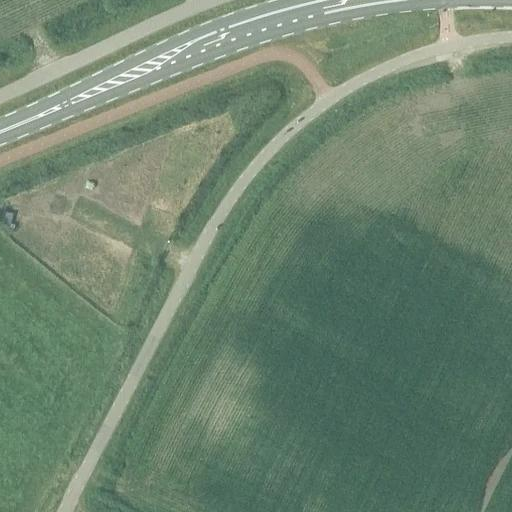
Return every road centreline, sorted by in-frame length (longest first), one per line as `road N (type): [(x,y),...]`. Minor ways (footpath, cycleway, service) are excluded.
road 1 (unclassified): [(64,511),(226,204),(256,166),(327,100),(385,68),(450,47)]
road 2 (secondary): [(0,130),(231,32),(378,0)]
road 3 (unclassified): [(0,96),(220,0)]
